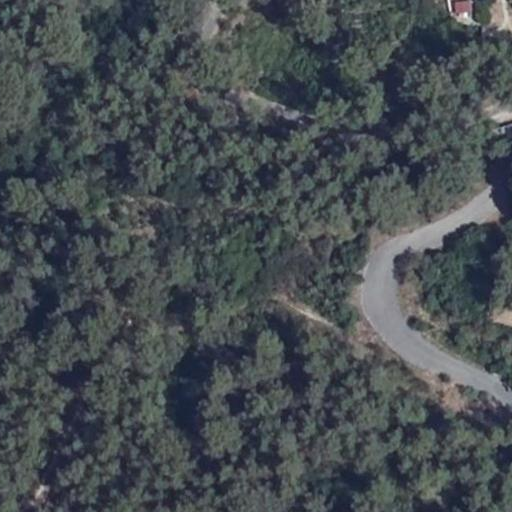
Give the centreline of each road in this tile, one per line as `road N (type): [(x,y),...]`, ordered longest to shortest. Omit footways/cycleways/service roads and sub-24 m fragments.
road 1 (unclassified): [(221,0),(211,33),(214,53),(229,67),(326,98),(415,113),(511,114)]
road 2 (residential): [(511,178),(502,194),(395,258),(380,287),(380,315),(430,360),(511,393)]
